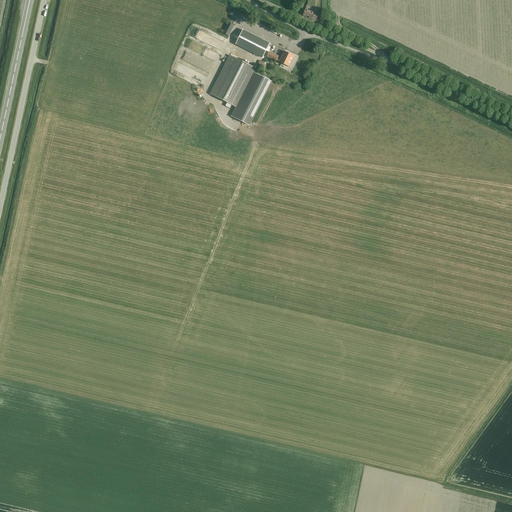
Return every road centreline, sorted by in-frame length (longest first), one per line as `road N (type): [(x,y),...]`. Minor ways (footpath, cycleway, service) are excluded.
road 1 (unclassified): [(0,210),(44,0)]
road 2 (unclassified): [(392,62),(306,33),(248,0)]
road 3 (unclassified): [(392,62),(260,0)]
road 4 (trunk): [(0,137),(29,0)]
road 5 (unclassified): [(511,119),(392,62)]
